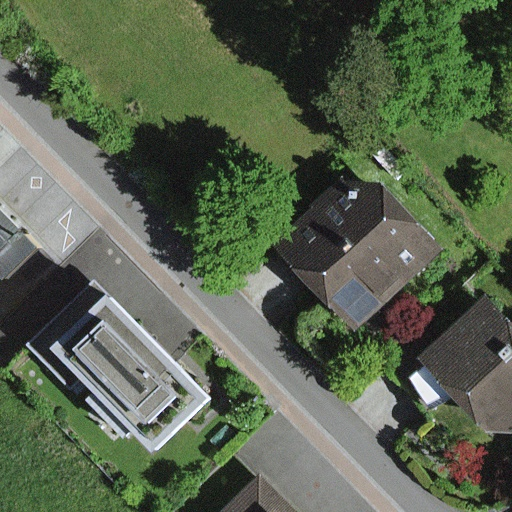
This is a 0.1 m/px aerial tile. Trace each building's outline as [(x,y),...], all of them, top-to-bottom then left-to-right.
[(277,268),(351,341),(441,249),(367,176),(277,268)] [(0,264),(22,243),(0,220),(0,264)] [(95,297),(35,357),(142,464),(203,403),(95,297)] [(511,337),(488,310),(416,371),(482,447),(511,421),(511,337)] [(284,511),(256,482),(224,511),(284,511)]
